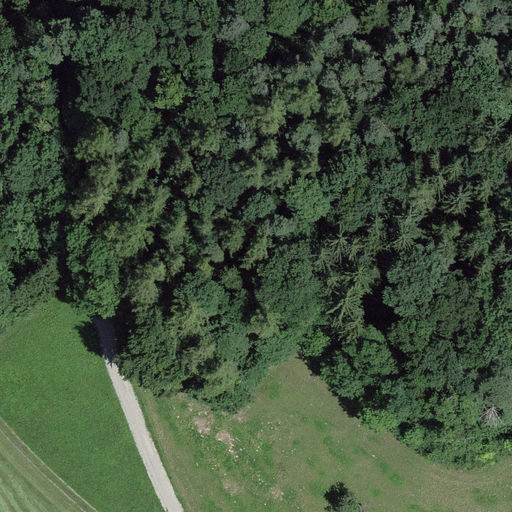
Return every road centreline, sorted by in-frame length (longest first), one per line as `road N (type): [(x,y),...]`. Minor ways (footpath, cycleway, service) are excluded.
road 1 (track): [(64,0),(75,50),(87,275),(175,511)]
road 2 (track): [(91,511),(0,428)]
